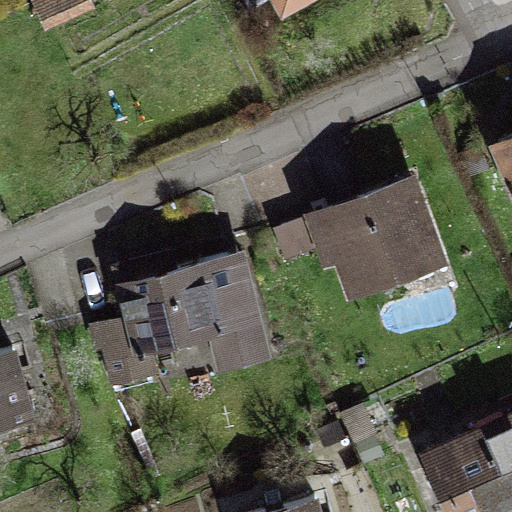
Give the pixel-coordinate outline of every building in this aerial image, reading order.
[(91,0),(4,0),(18,34),(93,6),(91,0)] [(255,0),(263,17),(299,0),(255,0)] [(511,139),(475,154),(509,244),(511,243),(511,139)] [(404,174),(295,209),(324,300),(433,266),(404,174)] [(195,268),(110,284),(116,313),(83,320),(97,392),(138,384),(133,360),(210,345),(195,268)] [(20,353),(0,356),(0,433),(33,428),(20,353)] [(511,511),(511,417),(414,453),(435,511),(511,511)] [(321,511),(316,493),(253,511),(321,511)]
